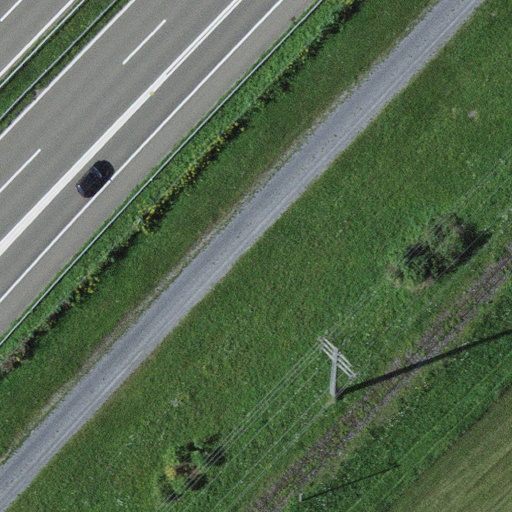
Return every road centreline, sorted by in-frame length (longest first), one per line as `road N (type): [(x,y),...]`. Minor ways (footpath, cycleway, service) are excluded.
road 1 (track): [(470,0),(0,500)]
road 2 (motorway): [(0,303),(258,0)]
road 3 (motorway): [(0,190),(183,0)]
